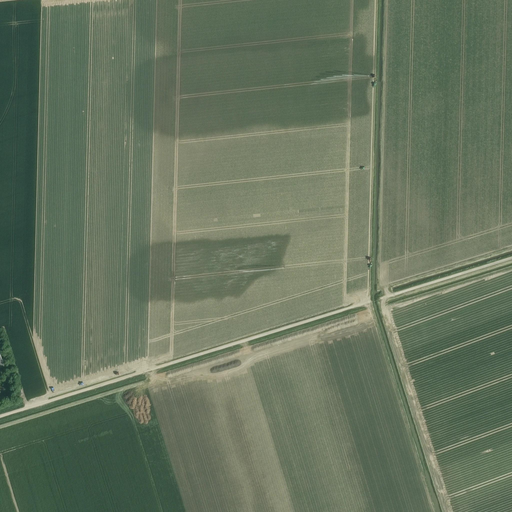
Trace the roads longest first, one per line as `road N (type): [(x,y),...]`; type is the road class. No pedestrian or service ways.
road 1 (track): [(0,416),(370,301)]
road 2 (track): [(378,299),(511,257)]
